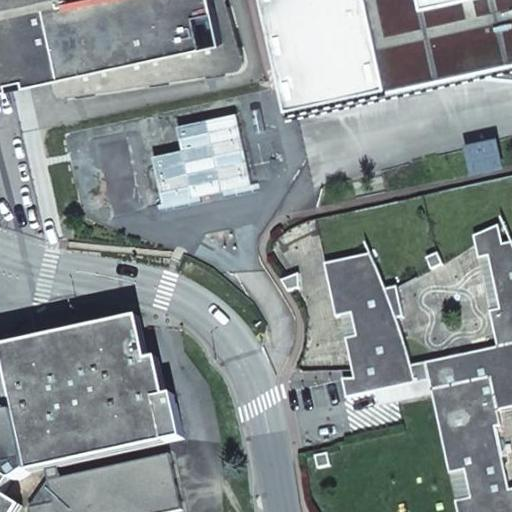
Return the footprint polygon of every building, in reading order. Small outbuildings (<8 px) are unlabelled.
[(0,0),(0,90),(53,79),(55,91),(57,93),(58,95),(61,96),(63,97),(236,69),(239,68),(241,66),(243,64),(244,61),(243,58),(228,7),(225,0),(0,0)] [(511,0),(272,0),(296,105),(396,82),(378,0),(430,0),(444,62),(511,48),(511,51),(511,0)] [(511,51),(511,48),(444,62),(446,72),(511,79),(511,51)] [(511,243),(505,245),(500,226),(475,237),(480,259),(490,257),(501,310),(491,312),(499,348),(413,366),(407,345),(399,319),(405,318),(399,287),(388,290),(372,254),(326,264),(337,318),(342,317),(353,314),(358,337),(347,339),(356,379),(344,380),(348,399),(382,392),(384,400),(433,390),(451,474),(466,471),(472,499),(457,502),(459,511),(511,511),(511,489),(511,490),(497,428),(503,427),(499,411),(511,408),(511,243)] [(439,253),(427,258),(432,270),(445,264),(439,253)] [(300,275),(282,282),(289,293),(301,289),(300,275)] [(353,314),(342,317),(347,339),(358,337),(353,314)] [(6,359),(143,329),(141,319),(3,349),(6,359)] [(0,511),(22,511),(25,508),(8,498),(18,482),(32,474),(30,464),(46,461),(57,458),(165,434),(167,444),(186,440),(176,396),(169,397),(158,400),(150,362),(143,329),(6,359),(1,360),(0,360),(0,511)] [(160,360),(150,362),(158,400),(169,397),(160,360)] [(165,434),(57,458),(59,468),(167,444),(165,434)] [(329,454),(317,456),(319,469),(332,466),(329,454)] [(31,511),(182,511),(184,511),(179,488),(172,489),(170,481),(177,480),(172,455),(62,480),(59,468),(57,458),(46,461),(48,470),(51,483),(41,496),(44,498),(37,509),(31,510),(31,511)] [(32,474),(48,470),(46,461),(30,464),(32,474)] [(466,471),(451,474),(457,502),(472,499),(466,471)]
